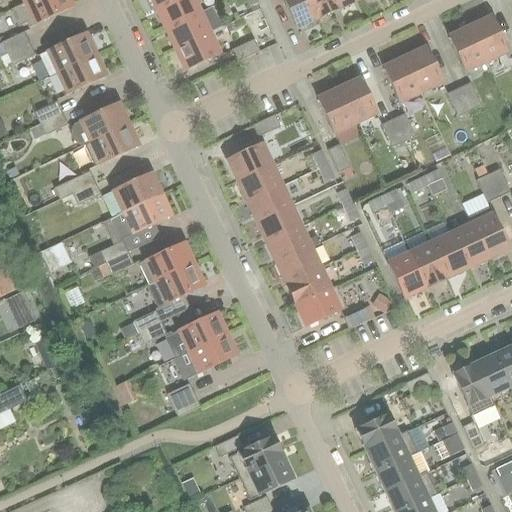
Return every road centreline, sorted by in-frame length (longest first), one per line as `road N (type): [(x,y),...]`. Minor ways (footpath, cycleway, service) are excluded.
road 1 (residential): [(455,0),(166,134)]
road 2 (residential): [(166,134),(292,396)]
road 3 (residential): [(511,293),(292,396)]
road 4 (residential): [(103,0),(166,134)]
road 5 (residential): [(292,396),(345,511)]
